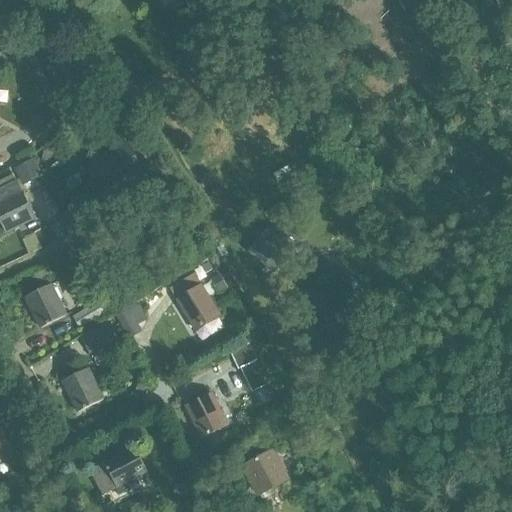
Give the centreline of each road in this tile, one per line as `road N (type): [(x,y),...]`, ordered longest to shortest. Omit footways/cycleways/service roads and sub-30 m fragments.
road 1 (track): [(202,27),(56,98),(6,0)]
road 2 (track): [(0,330),(53,436),(68,440),(173,392)]
